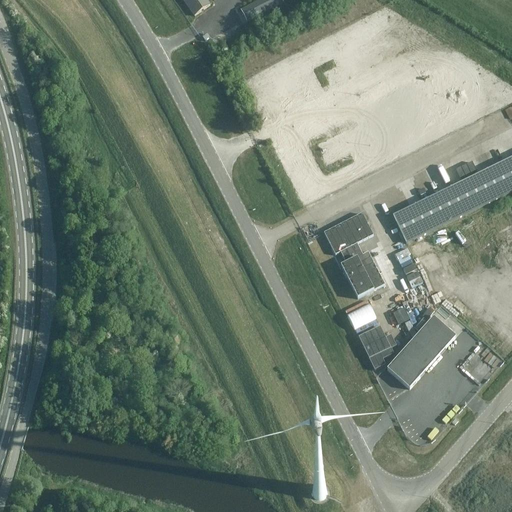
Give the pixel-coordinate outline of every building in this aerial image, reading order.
[(181,0),(194,17),(211,6),(206,0),(181,0)] [(284,4),(281,0),(262,0),(241,11),(247,23),(284,4)] [(417,99),(401,108),(408,122),(425,113),(417,99)] [(316,144),(325,166),(369,149),(360,126),(316,144)] [(511,160),(394,217),(406,244),(511,192),(511,160)] [(341,254),(358,245),(374,237),(362,215),(324,235),(335,257),(341,254)] [(345,263),(341,265),(359,299),(385,286),(368,252),(363,254),(358,245),(341,254),(345,263)] [(387,277),(405,254),(400,251),(382,273),(387,277)] [(398,287),(376,297),(381,308),(404,298),(398,287)] [(457,338),(434,319),(387,371),(410,390),(457,338)]
